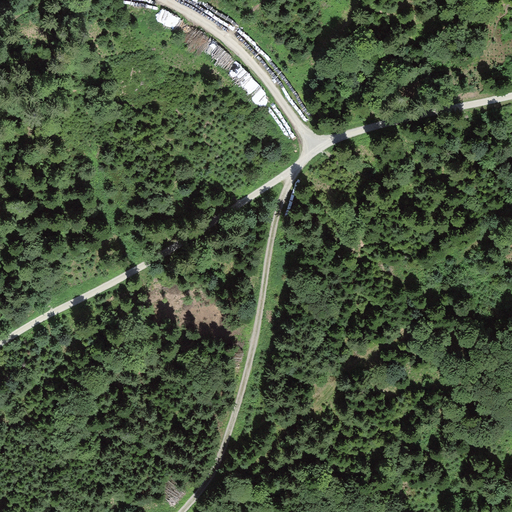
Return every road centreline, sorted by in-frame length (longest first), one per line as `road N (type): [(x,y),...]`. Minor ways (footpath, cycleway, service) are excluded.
road 1 (track): [(511,93),(348,131),(136,269),(0,343)]
road 2 (track): [(312,150),(290,104),(252,61),(206,20),(166,0)]
